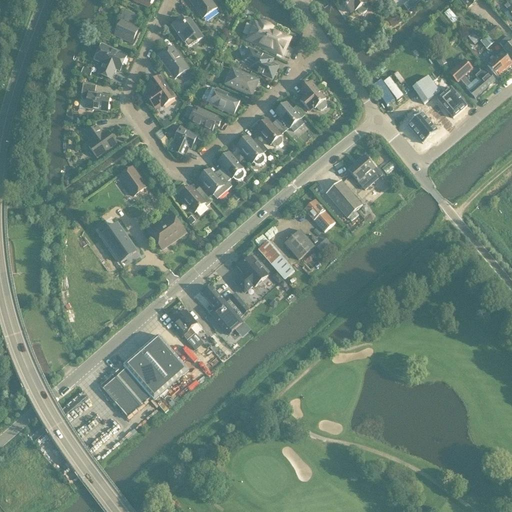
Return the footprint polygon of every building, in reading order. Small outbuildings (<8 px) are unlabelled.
[(130,0),(149,8),(152,0),(130,0)] [(188,0),(203,20),(217,9),(210,0),(188,0)] [(356,12),(357,11),(358,14),(361,15),(364,15),(366,12),(368,10),(367,7),(366,5),(367,4),(366,3),(369,0),(346,0),(343,3),(351,14),(355,11),(356,12)] [(133,44),(139,30),(134,28),(138,18),(124,11),(119,22),(121,23),(115,36),(133,44)] [(402,23),(395,15),(387,21),(393,29),(402,23)] [(188,50),(203,39),(190,21),(185,24),(182,20),(173,27),(188,50)] [(252,23),(244,39),(282,56),(290,40),(270,31),(271,29),(270,28),(269,27),(268,26),(266,25),(265,25),(264,25),(263,24),(261,24),(260,26),(252,23)] [(479,42),(473,34),(468,38),(475,46),(479,42)] [(494,45),(488,37),(482,41),(489,49),(494,45)] [(511,44),(508,39),(500,46),(511,59),(511,44)] [(120,72),(127,57),(102,46),(95,61),(103,65),(99,75),(111,81),(116,70),(120,72)] [(175,80),(189,70),(173,47),(159,58),(175,80)] [(266,58),(265,58),(263,57),(263,56),(249,50),(243,63),(253,67),(252,71),(272,80),(278,67),(271,64),(270,65),(267,64),(268,62),(269,61),(269,60),(268,59),(267,58),(266,58)] [(511,64),(503,54),(495,60),(506,72),(511,66),(511,64)] [(498,79),(506,72),(495,60),(488,67),(498,79)] [(475,100),(484,92),(495,82),(489,75),(482,68),(479,70),(481,72),(476,77),(478,79),(471,86),(464,78),(472,71),(464,62),(449,75),(457,84),(461,81),(467,89),(466,89),(475,100)] [(84,69),(82,74),(90,77),(92,72),(84,69)] [(232,70),(231,73),(229,74),(228,76),(227,77),(226,79),(226,81),(226,83),(225,86),(252,98),(259,82),(232,70)] [(163,107),(175,99),(159,78),(148,86),(153,93),(147,98),(155,109),(161,105),(163,107)] [(325,102),(326,101),(311,84),(300,93),(306,99),(301,103),(309,113),(314,109),(315,110),(316,109),(318,111),(321,112),(323,111),(326,109),(327,106),(326,104),(325,102)] [(81,101),(79,110),(86,111),(86,110),(87,110),(88,110),(89,112),(93,112),(94,111),(95,111),(108,113),(110,98),(98,96),(98,94),(95,93),(96,87),(83,85),(81,99),(83,101),(81,101)] [(453,120),(454,119),(466,108),(467,108),(466,107),(452,90),(451,89),(450,90),(451,90),(438,101),(438,100),(437,101),(438,102),(453,119),(453,120)] [(232,116),(239,100),(217,90),(210,105),(232,116)] [(282,120),(277,124),(285,133),(290,129),(294,133),(303,124),(300,121),(300,120),(304,116),(304,117),(305,117),(296,107),(292,111),(286,105),(276,113),(282,120)] [(219,128),(222,120),(197,109),(191,124),(212,134),(215,126),(219,128)] [(423,114),(407,127),(423,145),(438,132),(423,114)] [(281,137),(285,133),(277,124),(273,128),(267,121),(257,130),(271,146),(272,145),(274,147),(276,148),(279,148),(282,145),(283,143),(282,140),(280,138),(281,137)] [(97,159),(117,145),(108,132),(103,136),(97,127),(86,135),(92,144),(88,146),(97,159)] [(180,128),(180,130),(178,129),(175,130),(174,134),(174,136),(176,137),(174,142),(177,143),(173,153),(185,158),(189,149),(190,149),(196,135),(180,128)] [(264,158),(262,156),(263,155),(262,153),(266,150),(258,140),(254,144),(248,138),(238,147),(253,164),(254,163),(256,165),(258,166),(261,166),(264,163),(265,161),(264,158)] [(224,170),(220,174),(228,183),(232,179),(233,179),(233,178),(235,181),(238,182),(241,181),(243,179),(244,176),(244,173),(242,171),(243,170),(229,155),(219,163),(224,170)] [(368,161),(365,157),(348,172),(365,192),(382,177),(370,163),(371,162),(369,160),(368,161)] [(147,189),(132,169),(120,178),(134,198),(147,189)] [(223,187),(228,183),(220,174),(215,178),(210,171),(200,180),(213,196),(224,187),(223,187)] [(348,220),(363,207),(342,183),(327,196),(348,220)] [(188,207),(189,207),(195,214),(205,206),(207,208),(212,203),(201,190),(196,194),(191,188),(180,197),(186,204),(188,207)] [(325,234),(335,225),(315,202),(305,211),(325,234)] [(163,252),(186,236),(173,218),(151,233),(163,252)] [(117,225),(102,236),(121,264),(121,263),(136,253),(117,225)] [(299,261),(314,247),(300,232),(285,245),(299,261)] [(317,249),(323,256),(333,248),(326,240),(317,249)] [(285,280),(289,276),(291,275),(284,267),(286,266),(280,259),(275,253),(266,242),(261,247),(262,249),(259,251),(285,280)] [(255,288),(268,277),(252,258),(239,270),(242,273),(244,276),(240,279),(235,284),(244,295),(254,287),(255,288)] [(213,289),(204,297),(216,311),(210,315),(226,333),(228,336),(243,324),(244,323),(240,319),(227,304),(213,289)] [(178,323),(173,327),(183,338),(184,338),(195,351),(199,347),(191,338),(195,334),(197,334),(202,329),(202,327),(197,322),(195,324),(191,318),(186,313),(176,321),(178,323)] [(124,367),(154,402),(189,371),(159,337),(124,367)] [(126,370),(124,367),(101,387),(128,419),(151,399),(126,370)]
